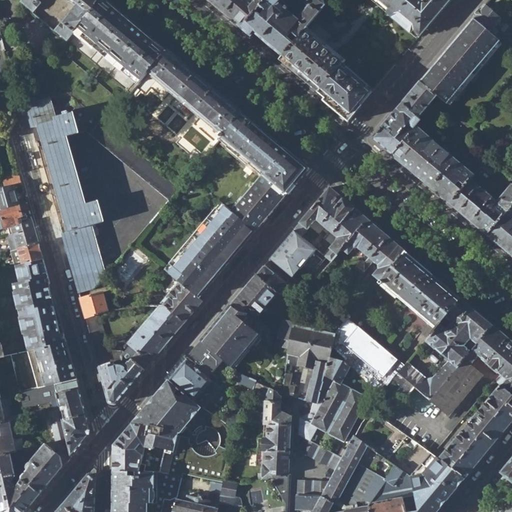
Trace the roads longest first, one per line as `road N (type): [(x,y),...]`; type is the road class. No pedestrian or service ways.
road 1 (residential): [(0,68),(103,441)]
road 2 (residential): [(325,171),(103,441)]
road 3 (secondary): [(120,0),(325,171)]
road 4 (secondary): [(325,171),(511,329)]
road 5 (secondary): [(354,136),(193,0)]
road 6 (secondary): [(511,269),(354,136)]
road 7 (residential): [(471,0),(354,136)]
